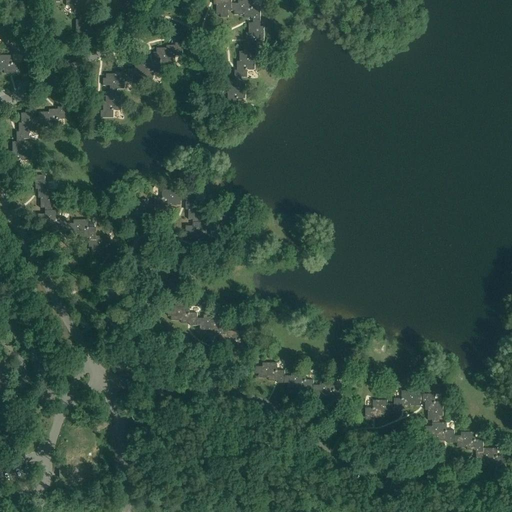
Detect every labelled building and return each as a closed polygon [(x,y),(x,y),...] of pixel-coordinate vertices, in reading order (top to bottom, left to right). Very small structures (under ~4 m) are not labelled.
[(44,0),(45,3),(59,3),(59,0),(65,0),(66,6),(73,6),(73,14),(79,14),(79,20),(75,20),(75,35),(83,35),(83,42),(96,42),(96,35),(93,35),(93,26),(91,26),(91,16),(86,16),(86,6),(84,6),(83,0),(44,0)] [(213,0),(214,5),(216,5),(216,15),(221,15),(221,18),(228,18),(228,11),(234,11),(234,15),(244,15),(244,18),(253,18),(253,23),(249,23),(249,33),(246,33),(246,42),(244,42),(244,52),(240,52),(240,62),(237,62),(237,70),(235,70),(235,80),(230,81),(230,90),(228,90),(228,99),(225,99),(225,107),(238,107),(238,99),(246,99),(246,84),(242,84),(242,78),(247,78),(247,70),(255,70),(255,55),(251,56),(251,49),(257,49),(257,41),(264,41),(264,27),(261,27),(260,8),(253,8),(253,0),(238,0),(238,4),(232,4),(231,0),(213,0)] [(183,56),(183,43),(175,43),(175,46),(167,46),(167,48),(157,48),(157,53),(154,53),(154,62),(145,62),(145,65),(135,65),(135,69),(125,69),(125,71),(116,71),(116,74),(106,74),(106,78),(103,78),(103,86),(110,86),(110,92),(106,92),(106,102),(103,102),(103,111),(101,111),(101,118),(114,118),(114,111),(121,111),(121,96),(118,96),(118,89),(125,89),(125,82),(133,82),(133,76),(139,76),(139,80),(153,80),(153,72),(161,72),(161,64),(175,63),(175,56),(183,56)] [(0,70),(3,71),(3,74),(12,74),(12,76),(20,76),(20,63),(12,63),(12,56),(0,55),(0,70)] [(65,120),(64,107),(57,107),(57,109),(48,110),(48,112),(39,113),(39,117),(33,117),(32,110),(25,110),(25,113),(21,114),(21,123),(18,123),(19,132),(16,132),(16,142),(12,142),(12,152),(10,152),(10,161),(7,161),(7,168),(20,168),(20,160),(27,160),(27,146),(24,146),(24,139),(29,139),(29,132),(36,131),(36,124),(43,124),(43,128),(57,127),(57,120),(65,120)] [(44,182),(44,176),(35,176),(35,190),(37,190),(37,198),(40,198),(40,208),(44,208),(44,214),(37,214),(37,222),(40,222),(40,226),(50,226),(50,228),(59,228),(59,231),(69,231),(69,235),(79,235),(79,238),(87,238),(87,247),(90,247),(90,252),(100,252),(100,254),(109,254),(109,257),(116,257),(116,244),(109,244),(109,236),(95,236),(95,228),(87,228),(87,220),(73,220),(73,224),(66,224),(66,218),(59,218),(59,211),(52,211),(52,204),(55,204),(55,190),(48,190),(48,182),(44,182)] [(177,194),(177,190),(162,191),(162,198),(154,198),(155,203),(148,203),(148,200),(133,200),(133,207),(126,208),(126,220),(133,220),(133,218),(142,218),(142,215),(152,215),(152,211),(162,211),(162,208),(171,208),(171,206),(181,206),(181,201),(186,201),(186,210),(188,210),(189,220),(193,220),(193,226),(186,226),(186,233),(189,233),(189,238),(199,238),(199,240),(208,240),(208,243),(215,243),(215,230),(208,230),(208,222),(200,222),(200,216),(204,216),(204,201),(196,201),(196,194),(177,194)] [(179,277),(166,277),(166,284),(168,284),(168,293),(171,293),(171,303),(175,303),(175,309),(168,309),(168,316),(171,317),(171,321),(181,321),(181,323),(190,323),(190,326),(200,326),(200,330),(210,330),(210,333),(219,333),(219,342),(222,342),(222,347),(232,347),(232,349),(241,349),(240,352),(248,352),(248,339),(240,339),(240,331),(226,331),(226,323),(219,323),(219,315),(204,315),(204,318),(197,318),(197,313),(190,313),(190,306),(183,305),(183,299),(186,299),(186,284),(179,284),(179,277)] [(277,363),(263,363),(263,367),(256,367),(256,374),(259,374),(259,378),(269,378),(269,381),(277,381),(277,383),(287,383),(288,388),(297,388),(297,390),(306,390),(306,393),(316,393),(316,397),(326,397),(326,400),(335,400),(335,402),(342,402),(342,389),(335,389),(335,382),(320,382),(320,385),(314,385),(314,380),(306,380),(306,372),(291,372),(291,376),(285,376),(285,371),(277,371),(277,363)] [(416,395),(416,391),(401,391),(401,399),(394,399),(394,404),(387,404),(387,401),(373,401),(373,408),(365,408),(365,421),(373,421),(373,418),(382,418),(381,416),(391,416),(391,411),(401,411),(401,409),(410,409),(410,406),(420,406),(420,402),(425,402),(425,411),(428,411),(428,421),(432,421),(432,427),(425,427),(425,434),(428,434),(428,438),(438,438),(438,441),(447,441),(447,443),(457,443),(457,448),(467,448),(467,450),(476,450),(476,460),(479,460),(479,464),(489,464),(489,466),(498,466),(498,469),(505,469),(505,456),(497,456),(497,449),(483,449),(483,440),(475,440),(475,432),(461,432),(461,436),(454,436),(454,431),(447,431),(447,423),(440,423),(439,417),(443,417),(443,402),(435,402),(435,394),(416,395)]
